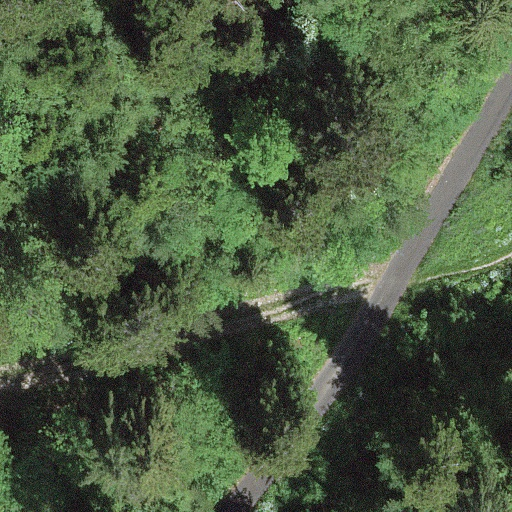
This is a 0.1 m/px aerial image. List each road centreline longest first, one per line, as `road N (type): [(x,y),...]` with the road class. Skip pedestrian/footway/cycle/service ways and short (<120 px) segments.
road 1 (track): [(0,379),(223,331),(511,251)]
road 2 (unclassified): [(511,76),(400,281),(277,467),(236,511)]
